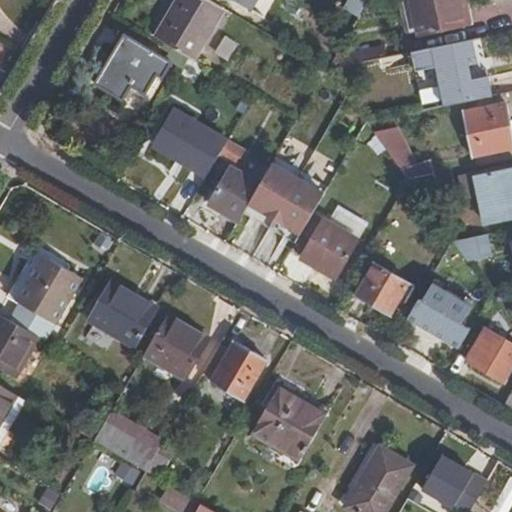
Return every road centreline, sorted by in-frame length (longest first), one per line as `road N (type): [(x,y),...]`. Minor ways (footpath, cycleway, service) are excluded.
road 1 (residential): [(3,141),(511,439)]
road 2 (residential): [(3,141),(86,0)]
